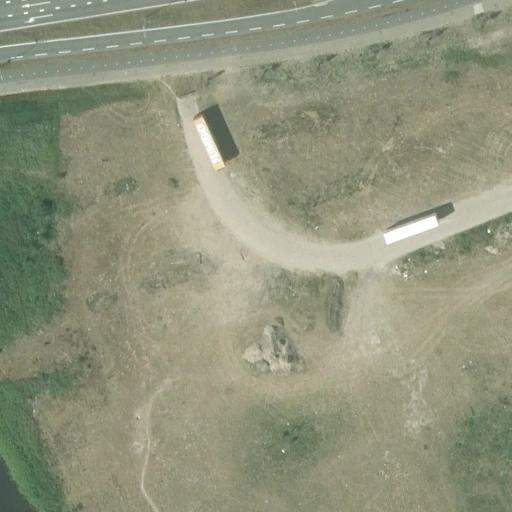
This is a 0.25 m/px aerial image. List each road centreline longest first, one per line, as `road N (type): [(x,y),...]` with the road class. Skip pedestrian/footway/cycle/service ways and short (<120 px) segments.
road 1 (unclassified): [(195,138),(241,228),(276,253),(324,265),(375,256),(511,202)]
road 2 (tertiary): [(0,55),(216,29),(362,0)]
